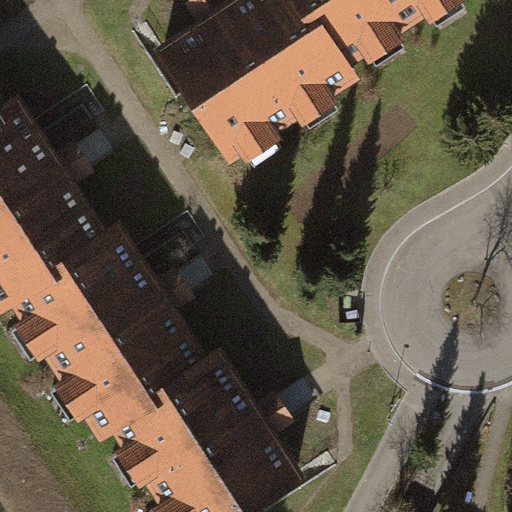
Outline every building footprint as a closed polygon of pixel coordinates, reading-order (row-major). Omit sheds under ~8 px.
[(354,50),(314,0),(200,0),(155,30),(193,70),(235,147),(362,62),(354,50)] [(314,0),(354,50),(429,0),(314,0)] [(0,82),(0,272),(102,206),(79,169),(95,163),(78,128),(60,138),(21,75),(0,82)] [(102,206),(0,272),(0,297),(11,290),(88,407),(203,332),(181,298),(197,287),(176,255),(161,264),(116,197),(102,206)] [(203,332),(88,407),(100,426),(114,417),(175,511),(223,511),(305,459),(280,421),(297,411),(276,379),(259,390),(216,323),(203,332)]
